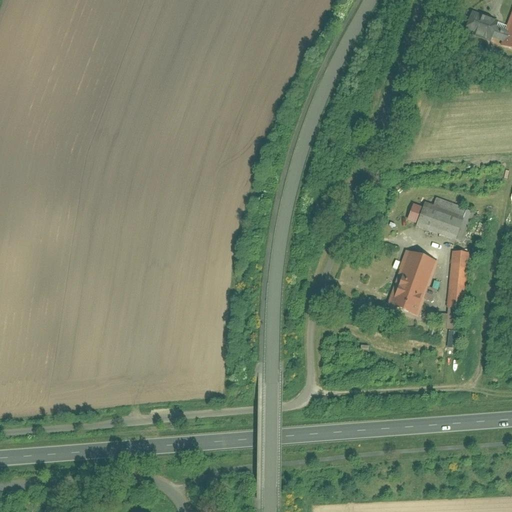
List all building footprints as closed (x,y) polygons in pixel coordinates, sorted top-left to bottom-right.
[(511,10),(505,31),(500,43),(499,47),(511,51),(511,10)] [(494,23),(469,14),(462,33),(487,42),(489,39),(493,27),(494,23)] [(489,39),(500,43),(505,31),(493,27),(489,39)] [(415,225),(414,227),(460,243),(471,212),(435,199),(433,206),(423,202),(420,209),(415,225)] [(411,205),(406,221),(415,225),(420,209),(411,205)] [(436,263),(406,251),(384,306),(415,318),(436,263)] [(469,255),(451,253),(446,308),(464,309),(469,255)] [(458,334),(448,333),(447,348),(457,349),(458,334)]
